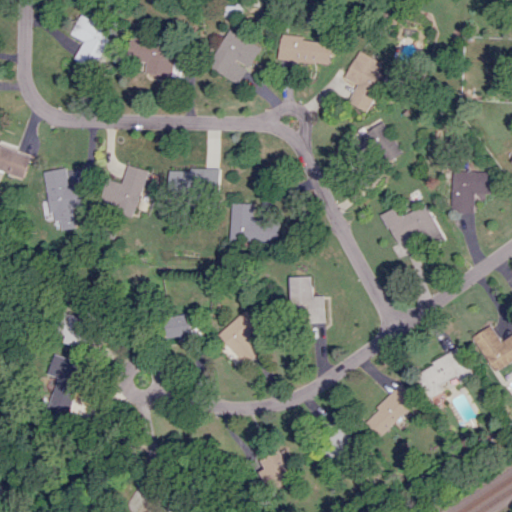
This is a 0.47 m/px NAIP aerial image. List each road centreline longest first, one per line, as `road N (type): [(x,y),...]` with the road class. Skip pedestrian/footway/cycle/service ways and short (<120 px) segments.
road 1 (residential): [(24,0),(25,84),(52,114),(241,121),(302,144),(394,327)]
road 2 (residential): [(511,245),(302,394),(264,406),(213,406),(152,390)]
